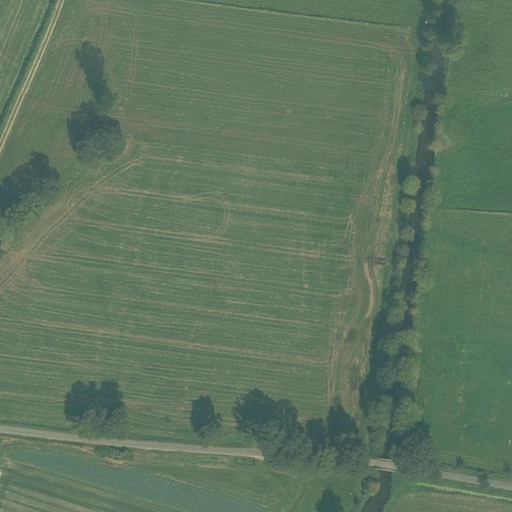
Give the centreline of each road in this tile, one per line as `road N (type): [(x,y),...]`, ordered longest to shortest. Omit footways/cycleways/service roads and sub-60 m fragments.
road 1 (unclassified): [(0,431),(376,466),(511,493)]
road 2 (track): [(0,148),(62,0)]
